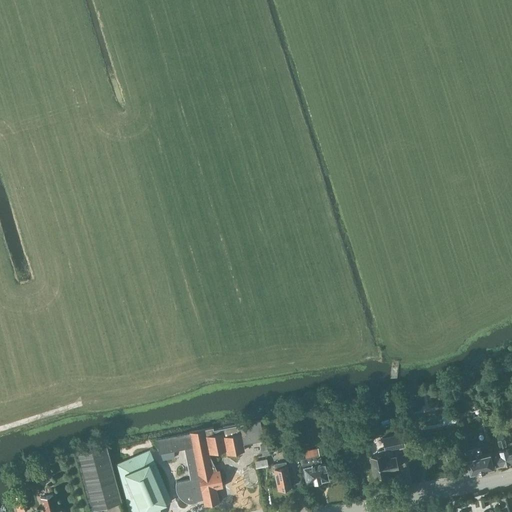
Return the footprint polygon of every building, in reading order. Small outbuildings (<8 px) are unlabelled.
[(214,428),(156,439),(159,453),(161,453),(175,451),(184,449),(190,480),(177,482),(176,487),(177,492),(180,497),(184,500),(189,502),(194,502),(199,500),(204,499),(205,505),(220,502),(217,488),(223,487),(220,469),(216,470),(214,465),(209,453),(226,450),(227,454),(245,450),(243,444),(264,440),(260,420),(244,423),(214,429),(214,428)] [(476,434),(478,441),(487,438),(484,431),(476,434)] [(377,451),(378,454),(370,456),(374,475),(385,472),(385,470),(397,468),(395,455),(393,456),(391,449),(405,446),(402,433),(381,437),(384,449),(377,451)] [(490,439),(482,441),(483,447),(491,445),(490,439)] [(509,464),(511,463),(511,443),(510,444),(511,448),(508,449),(506,439),(502,440),(509,464)] [(498,467),(509,464),(502,440),(498,441),(501,450),(497,451),(498,454),(495,455),(498,467)] [(92,509),(122,501),(105,442),(76,450),(92,509)] [(262,456),(270,454),(268,444),(261,445),(262,456)] [(472,473),(495,467),(492,453),(483,455),(481,446),(466,449),(472,473)] [(301,450),(302,458),(311,457),(310,449),(301,450)] [(155,461),(150,450),(116,459),(129,511),(160,511),(160,506),(172,501),(155,461)] [(303,467),(306,485),(329,480),(325,462),(322,463),(320,455),(301,459),(301,460),(300,460),(302,468),(303,467)] [(268,466),(267,459),(255,461),(257,468),(268,466)] [(286,462),(274,464),(275,468),(274,468),(279,490),(282,489),(283,491),(285,491),(287,490),(288,488),(291,487),(286,462)] [(53,494),(40,497),(44,511),(56,511),(58,511),(53,494)]
